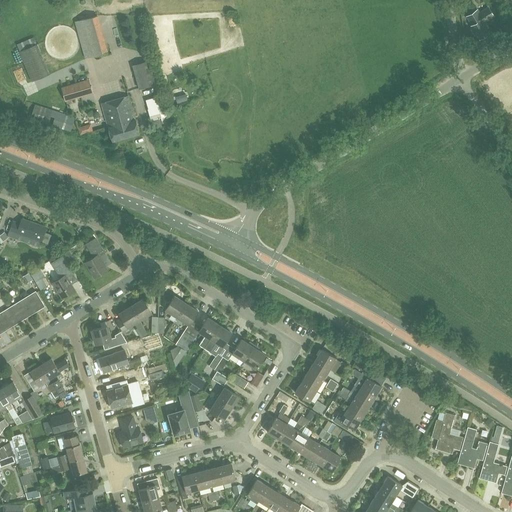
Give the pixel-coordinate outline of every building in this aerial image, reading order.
[(493,16),(488,8),(479,13),(479,12),(477,13),(476,11),(467,16),(472,25),(471,25),(480,39),(488,33),(484,27),(487,25),(484,22),(493,16)] [(85,58),(108,52),(98,15),(75,21),(85,58)] [(35,82),(53,76),(43,45),(25,50),(35,82)] [(139,89),(156,85),(149,60),(132,65),(139,89)] [(24,84),(30,81),(26,72),(19,75),(24,84)] [(61,87),(65,101),(80,97),(75,83),(61,87)] [(185,94),(176,97),(178,103),(187,100),(185,94)] [(139,134),(129,96),(128,96),(101,103),(108,127),(113,141),(139,134)] [(75,117),(35,104),(30,119),(48,125),(51,116),(55,118),(52,126),(70,132),(75,117)] [(153,119),(160,117),(158,107),(150,109),(153,119)] [(86,133),(95,132),(95,124),(85,125),(86,133)] [(47,228),(22,219),(20,224),(13,221),(8,233),(7,236),(40,247),(41,242),(48,244),(51,235),(45,233),(47,228)] [(4,231),(0,234),(0,237),(3,241),(8,237),(4,231)] [(94,277),(107,269),(99,256),(106,252),(96,237),(85,244),(93,257),(85,262),(94,277)] [(68,260),(73,257),(69,250),(64,253),(68,260)] [(62,298),(75,289),(67,276),(73,272),(62,255),(51,262),(60,277),(53,282),(62,298)] [(40,268),(31,274),(35,281),(42,277),(44,276),(40,268)] [(32,314),(45,306),(36,291),(23,299),(32,314)] [(177,317),(186,303),(175,296),(166,309),(177,317)] [(144,298),(131,306),(140,320),(151,313),(152,312),(147,304),(144,298)] [(19,322),(32,314),(23,299),(9,307),(19,322)] [(189,325),(198,311),(186,303),(177,317),(189,325)] [(143,325),(140,320),(131,306),(119,313),(122,317),(116,321),(123,333),(129,329),(127,327),(135,323),(138,328),(143,325)] [(0,321),(5,330),(19,322),(9,307),(0,312),(0,321)] [(204,349),(220,325),(208,317),(199,331),(206,336),(199,345),(204,349)] [(180,321),(172,333),(177,336),(184,323),(180,321)] [(111,338),(107,325),(92,330),(95,343),(102,341),(104,349),(127,342),(121,332),(115,335),(115,337),(111,338)] [(223,346),(231,333),(220,325),(204,349),(210,352),(216,342),(223,346)] [(181,348),(190,335),(184,331),(176,344),(178,346),(181,348)] [(159,333),(142,339),(146,351),(163,346),(159,333)] [(186,351),(195,338),(190,335),(181,348),(182,348),(186,351)] [(244,360),(253,347),(241,339),(232,353),(244,360)] [(253,347),(244,360),(256,368),(265,354),(253,347)] [(335,372),(339,365),(341,362),(336,359),(337,358),(322,349),(315,360),(330,369),(335,372)] [(128,362),(124,350),(114,353),(114,354),(99,359),(104,372),(118,368),(118,366),(128,362),(130,368),(142,362),(140,358),(128,362)] [(215,369),(223,356),(218,353),(209,366),(215,369)] [(217,371),(220,373),(228,360),(223,356),(215,369),(217,371)] [(61,398),(68,394),(56,374),(59,372),(51,358),(40,365),(45,373),(46,372),(56,388),(55,389),(56,389),(60,395),(61,398)] [(323,379),(330,369),(315,360),(309,371),(323,379)] [(347,370),(349,366),(342,361),(341,362),(339,365),(347,370)] [(55,398),(60,395),(56,389),(55,389),(56,388),(46,372),(45,373),(40,365),(30,371),(24,375),(34,391),(40,387),(39,385),(45,381),(47,386),(51,392),(55,398)] [(355,384),(360,387),(375,396),(382,385),(381,385),(385,378),(373,371),(370,376),(363,372),(362,374),(355,369),(352,373),(359,378),(355,384)] [(229,378),(220,373),(217,371),(212,379),(224,386),(229,378)] [(317,390),(323,379),(309,371),(302,381),(317,390)] [(263,387),(268,375),(260,372),(256,385),(263,387)] [(235,374),(231,380),(244,388),(248,382),(235,374)] [(205,381),(198,376),(194,384),(199,387),(201,388),(205,381)] [(127,379),(106,385),(107,390),(109,399),(141,390),(138,380),(128,383),(127,379)] [(336,387),(338,383),(331,379),(328,383),(336,387)] [(10,402),(16,398),(19,404),(22,402),(33,419),(43,413),(32,395),(24,400),(21,395),(13,381),(1,388),(10,402)] [(310,401),(317,390),(302,381),(295,392),(310,401)] [(333,391),(336,387),(328,383),(326,387),(333,391)] [(231,407),(239,396),(225,387),(218,399),(231,407)] [(375,396),(360,387),(357,394),(351,390),(350,391),(344,387),(341,391),(349,395),(349,396),(354,399),(354,398),(368,407),(375,396)] [(16,412),(10,402),(1,388),(0,389),(0,407),(5,405),(12,415),(16,412)] [(141,390),(109,399),(112,408),(131,403),(132,406),(145,403),(141,390)] [(280,391),(277,396),(286,401),(289,397),(280,391)] [(346,399),(349,396),(349,395),(341,391),(339,395),(346,399)] [(195,411),(196,411),(201,410),(202,409),(198,394),(190,396),(195,411)] [(180,401),(182,409),(168,413),(174,434),(176,434),(176,436),(183,434),(183,432),(189,430),(187,421),(196,418),(191,398),(180,401)] [(362,418),(368,407),(354,398),(354,399),(347,409),(362,418)] [(224,419),(231,407),(218,399),(210,411),(224,419)] [(458,403),(459,400),(454,399),(453,402),(446,400),(445,405),(472,412),(473,407),(458,403)] [(321,413),(326,406),(317,400),(312,408),(321,413)] [(283,414),(288,407),(284,404),(279,412),(283,414)] [(355,429),(362,418),(347,409),(343,415),(339,413),(336,417),(326,411),(324,414),(348,429),(350,426),(355,429)] [(445,413),(440,412),(437,419),(436,419),(431,437),(438,439),(435,449),(444,451),(447,442),(454,444),(453,448),(459,450),(463,437),(459,436),(461,430),(451,427),(455,415),(445,412),(445,413)] [(55,433),(75,427),(74,423),(75,421),(74,418),(72,417),(71,413),(51,418),(55,433)] [(300,425),(305,417),(301,415),(294,427),(287,423),(278,438),(289,444),(298,430),(301,425),(300,425)] [(136,428),(133,416),(121,420),(123,428),(124,428),(125,431),(120,433),(121,434),(120,436),(121,440),(122,441),(124,447),(143,441),(139,427),(136,428)] [(278,438),(287,423),(276,417),(267,431),(278,438)] [(305,428),(310,420),(305,417),(300,425),(301,425),(305,428)] [(490,417),(484,422),(490,429),(496,424),(490,417)] [(322,438),(331,423),(328,421),(323,429),(323,428),(318,436),(322,438)] [(331,434),(336,425),(331,423),(322,438),(326,441),(331,434)] [(490,441),(479,478),(488,480),(491,471),(499,473),(505,475),(507,466),(493,462),(499,444),(497,444),(502,427),(496,425),(493,436),(492,436),(490,441)] [(479,441),(476,449),(471,448),(477,429),(468,427),(457,463),(466,466),(469,456),(482,460),(485,452),(485,451),(487,443),(479,441)] [(308,436),(298,430),(289,444),(299,451),(308,436)] [(32,465),(23,433),(11,436),(15,449),(13,450),(17,463),(19,463),(21,468),(32,465)] [(60,449),(66,447),(66,448),(68,454),(64,455),(64,456),(57,458),(59,465),(83,458),(80,445),(78,445),(76,436),(64,439),(64,437),(57,439),(60,449)] [(310,457),(319,443),(308,436),(299,451),(310,457)] [(8,457),(13,455),(10,442),(2,447),(8,456),(8,457)] [(330,450),(321,464),(332,471),(341,456),(344,452),(349,444),(345,442),(340,449),(337,454),(330,450)] [(321,464),(330,450),(319,443),(310,457),(321,464)] [(1,459),(8,457),(8,456),(2,447),(0,447),(0,457),(1,460),(1,459)] [(0,464),(1,467),(15,462),(13,455),(8,457),(1,459),(1,460),(0,460),(0,464)] [(511,488),(511,455),(501,492),(510,495),(511,488)] [(71,482),(86,478),(84,473),(87,472),(83,458),(59,465),(54,466),(52,467),(54,473),(71,468),(73,474),(69,475),(71,482)] [(219,466),(224,483),(236,479),(231,463),(219,466)] [(212,486),(224,483),(219,466),(207,469),(212,486)] [(199,489),(212,486),(207,469),(195,473),(199,489)] [(23,485),(38,481),(35,472),(21,476),(23,485)] [(187,493),(199,489),(195,473),(182,476),(177,477),(183,499),(188,497),(187,493)] [(416,493),(402,485),(388,476),(381,487),(395,496),(399,490),(413,498),(416,493)] [(159,497),(157,490),(161,489),(158,478),(144,482),(146,487),(139,489),(142,502),(159,497)] [(258,500),(267,485),(256,479),(247,493),(252,496),(249,500),(257,504),(259,500),(258,500)] [(269,507),(278,492),(267,485),(258,500),(259,500),(269,507)] [(90,493),(89,487),(65,492),(68,502),(75,501),(77,509),(96,505),(93,493),(90,493)] [(391,503),(395,496),(381,487),(374,497),(389,507),(394,510),(397,511),(402,511),(404,510),(391,503)] [(28,499),(27,499),(40,496),(39,490),(26,492),(28,499)] [(6,492),(3,498),(8,501),(11,495),(6,492)] [(278,511),(280,511),(289,499),(278,492),(269,507),(278,511)] [(244,509),(249,501),(241,496),(237,504),(244,509)] [(145,511),(151,511),(162,509),(159,497),(142,502),(145,511)] [(373,511),(385,511),(389,507),(374,497),(367,508),(373,511)] [(289,499),(280,511),(300,511),(297,510),(300,505),(289,499)] [(424,511),(428,506),(418,499),(409,511),(424,511)]
